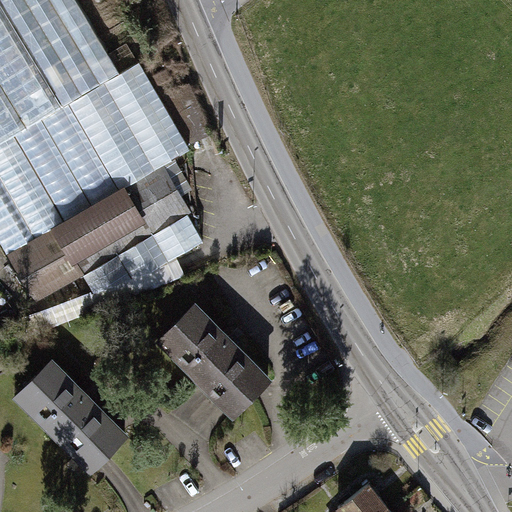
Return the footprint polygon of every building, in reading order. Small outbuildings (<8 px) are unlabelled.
[(0,0),(0,241),(8,255),(160,168),(189,150),(139,65),(120,77),(74,0),(0,0)] [(160,168),(8,255),(35,302),(83,274),(187,215),(160,168)] [(201,239),(187,215),(83,274),(97,298),(201,239)] [(267,379),(196,307),(161,342),(232,414),(267,379)] [(124,432),(52,362),(18,398),(90,467),(124,432)] [(334,500),(343,511),(375,511),(388,503),(367,475),(334,500)] [(394,511),(388,503),(375,511),(394,511)]
